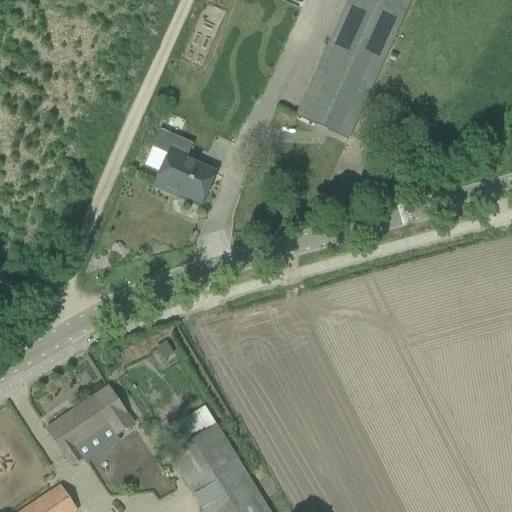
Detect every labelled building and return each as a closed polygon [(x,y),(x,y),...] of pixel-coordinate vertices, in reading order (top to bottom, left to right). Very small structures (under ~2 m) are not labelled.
[(349,0),(297,118),(347,141),(410,0),(349,0)] [(169,191),(201,205),(215,174),(185,160),(186,157),(171,150),(154,188),(168,195),(169,191)] [(173,355),(166,343),(159,348),(166,360),(173,355)] [(108,389),(94,398),(46,431),(66,459),(66,458),(72,468),(83,460),(77,451),(109,429),(115,438),(133,426),(108,389)] [(169,456),(192,494),(202,511),(267,511),(216,427),(169,456)] [(76,511),(77,511),(61,488),(24,511),(76,511)]
